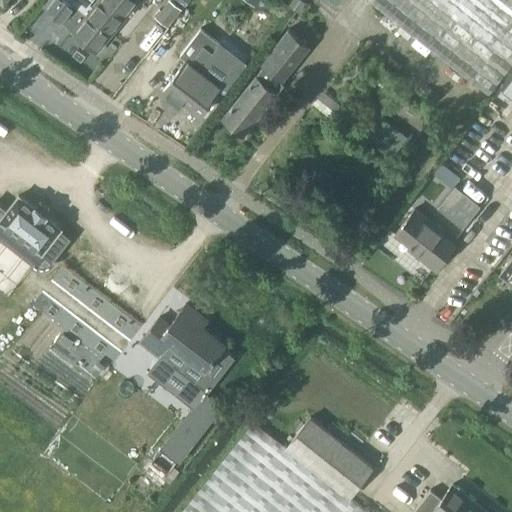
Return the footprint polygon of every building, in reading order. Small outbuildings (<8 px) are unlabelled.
[(111,31),(71,0),(46,0),(44,4),(73,27),(72,29),(97,49),(111,31)] [(71,0),(111,31),(133,4),(127,0),(93,0),(91,3),(89,1),(89,0),(71,0)] [(157,18),(156,18),(167,27),(182,9),(170,0),(157,18)] [(511,0),(374,0),(491,89),(497,82),(511,62),(511,0)] [(243,134),(272,97),(283,82),(280,80),(286,72),(279,66),(292,49),(296,52),(304,40),(287,27),(264,56),(267,58),(221,117),(243,134)] [(200,70),(189,62),(202,45),(211,52),(218,42),(199,28),(178,55),(185,60),(162,91),(175,100),(179,95),(201,112),(228,75),(208,60),(200,70)] [(441,162),(434,172),(452,187),(460,177),(441,162)] [(0,206),(0,234),(34,261),(32,265),(36,267),(40,268),(44,268),(47,267),(51,265),(55,262),(51,259),(67,238),(58,231),(61,227),(46,216),(47,214),(35,205),(34,207),(19,195),(6,212),(0,206)] [(444,232),(414,208),(395,233),(420,252),(418,254),(435,268),(454,244),(442,234),(444,232)] [(511,254),(501,268),(511,276),(511,254)] [(160,315),(141,340),(160,354),(146,374),(194,409),(235,357),(224,347),(227,343),(205,325),(209,319),(187,301),(170,323),(160,315)] [(176,511),(368,511),(348,495),(372,465),(309,415),(285,445),(252,418),(176,511)] [(414,511),(429,511),(430,511),(429,511),(488,511),(475,501),(474,503),(466,496),(467,495),(465,492),(464,490),(458,485),(455,485),(452,482),(440,496),(430,488),(412,510),(414,511)]
